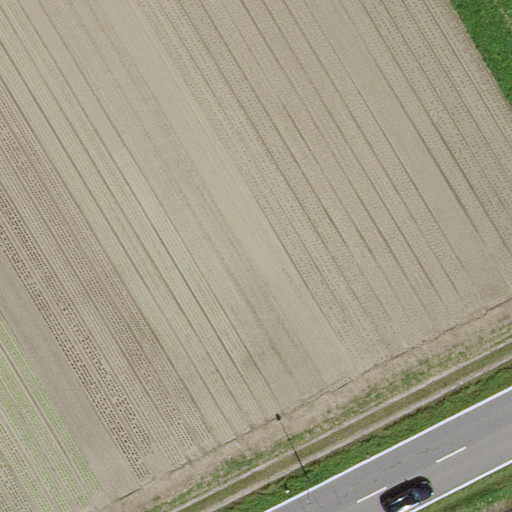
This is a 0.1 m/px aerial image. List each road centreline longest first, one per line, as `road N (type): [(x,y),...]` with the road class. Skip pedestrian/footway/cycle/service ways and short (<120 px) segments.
road 1 (track): [(511,354),(209,511)]
road 2 (primary): [(511,432),(355,511)]
